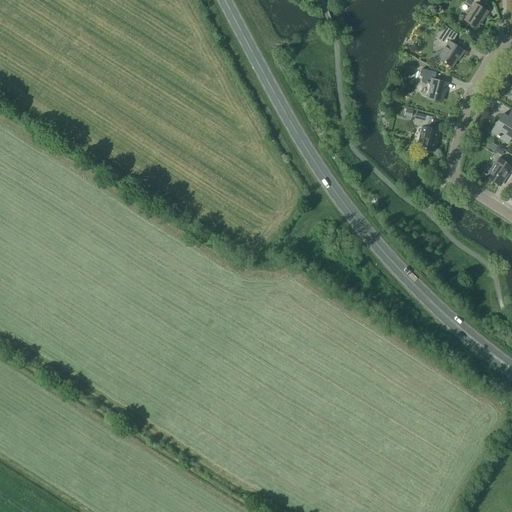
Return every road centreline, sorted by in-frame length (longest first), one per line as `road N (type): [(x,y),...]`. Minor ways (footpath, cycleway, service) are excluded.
road 1 (primary): [(476,342),(406,277),(332,189),(224,0)]
road 2 (residential): [(511,216),(450,170),(472,87),(498,47),(511,47)]
